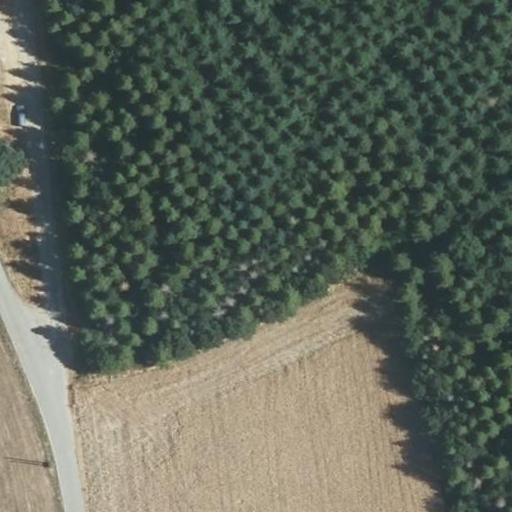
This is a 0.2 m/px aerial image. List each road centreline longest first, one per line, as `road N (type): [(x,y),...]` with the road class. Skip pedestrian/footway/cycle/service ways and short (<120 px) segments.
road 1 (track): [(52,374),(23,0)]
road 2 (unclassified): [(78,511),(52,374),(0,275)]
